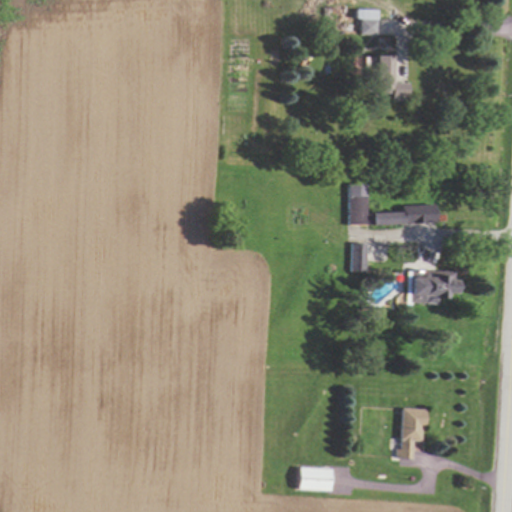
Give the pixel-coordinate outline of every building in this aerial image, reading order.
[(354,33),(370,33),(371,9),(349,9),(349,19),(355,19),(354,33)] [(370,55),(370,91),(386,91),(387,100),(403,100),(403,82),(390,82),(389,54),(370,55)] [(342,225),(430,223),(429,204),(396,205),(397,212),(361,212),(361,184),(342,184),(342,225)] [(352,272),(360,272),(361,244),(353,244),(352,272)] [(433,304),(433,298),(442,298),(443,293),(450,293),(451,272),(402,270),(400,303),(433,304)] [(420,409),(397,408),(396,449),(392,449),(392,458),(409,459),(410,440),(419,441),(420,409)] [(325,490),(326,468),(293,467),(292,489),(325,490)]
